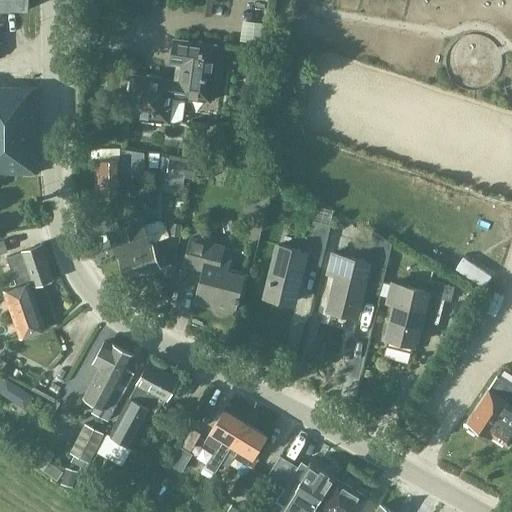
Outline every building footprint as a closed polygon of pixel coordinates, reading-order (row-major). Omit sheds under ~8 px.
[(0,0),(0,10),(27,10),(27,0),(0,0)] [(150,82),(134,80),(130,121),(169,126),(172,99),(210,103),(217,47),(171,42),(168,67),(178,68),(176,85),(161,83),(161,81),(150,79),(150,82)] [(0,171),(39,171),(37,84),(0,84),(0,171)] [(144,152),(119,148),(120,159),(97,159),(98,197),(122,196),(122,173),(145,172),(144,152)] [(159,155),(149,154),(149,162),(150,162),(149,166),(158,167),(159,155)] [(186,161),(168,159),(166,175),(184,177),(186,161)] [(118,227),(107,232),(116,256),(151,243),(169,237),(165,228),(163,224),(159,222),(154,223),(144,227),(141,219),(140,219),(139,215),(126,215),(115,219),(118,227)] [(311,222),(307,238),(304,253),(279,246),(266,298),(293,305),(302,267),(319,271),(330,226),(311,222)] [(337,277),(329,311),(356,318),(362,293),(363,291),(369,293),(368,295),(380,297),(384,283),(386,273),(392,251),(393,244),(375,233),(371,246),(367,264),(335,256),(330,276),(337,277)] [(232,314),(240,280),(225,276),(228,263),(219,261),(221,249),(189,242),(183,267),(200,272),(192,304),(232,314)] [(151,243),(116,256),(126,281),(127,281),(129,284),(133,286),(141,283),(143,279),(142,276),(161,269),(151,243)] [(42,245),(24,251),(6,258),(17,287),(35,280),(36,283),(54,277),(42,245)] [(384,283),(380,297),(390,300),(389,304),(392,305),(385,337),(388,338),(386,346),(390,347),(411,352),(413,344),(415,344),(420,322),(421,318),(427,319),(426,321),(439,324),(444,299),(451,300),(453,292),(454,287),(428,281),(427,286),(426,290),(393,283),(392,285),(384,283)] [(29,285),(17,289),(5,293),(21,336),(45,327),(29,285)] [(98,368),(96,371),(117,383),(119,380),(126,384),(131,375),(124,371),(132,357),(111,345),(110,347),(102,343),(90,364),(98,368)] [(163,404),(166,398),(166,399),(178,377),(149,363),(111,435),(107,433),(96,453),(122,466),(131,446),(148,415),(153,418),(161,403),(163,404)] [(111,392),(117,383),(96,371),(81,397),(94,405),(89,413),(104,422),(119,396),(111,392)] [(0,376),(0,392),(4,395),(10,394),(16,384),(5,376),(4,378),(0,376)] [(511,394),(495,384),(469,423),(509,450),(511,445),(511,394)] [(210,432),(204,441),(216,449),(206,466),(215,471),(219,464),(219,463),(230,445),(243,424),(223,411),(210,432)] [(84,469),(87,463),(88,463),(103,434),(84,424),(69,453),(73,455),(70,461),(84,469)] [(230,445),(219,463),(219,464),(227,468),(234,456),(246,464),(250,457),(263,437),(243,424),(230,445)] [(200,433),(191,428),(181,446),(190,452),(200,433)] [(181,446),(172,462),(183,469),(192,453),(190,452),(181,446)] [(278,485),(291,464),(279,457),(266,478),(278,485)] [(316,511),(318,510),(314,507),(333,477),(330,475),(330,472),(324,468),(321,469),(311,463),(308,468),(302,465),(303,463),(300,461),(276,501),(285,507),(281,511),(316,511)] [(77,471),(65,467),(60,484),(72,487),(77,471)] [(337,479),(318,510),(316,511),(358,511),(367,498),(337,479)]
